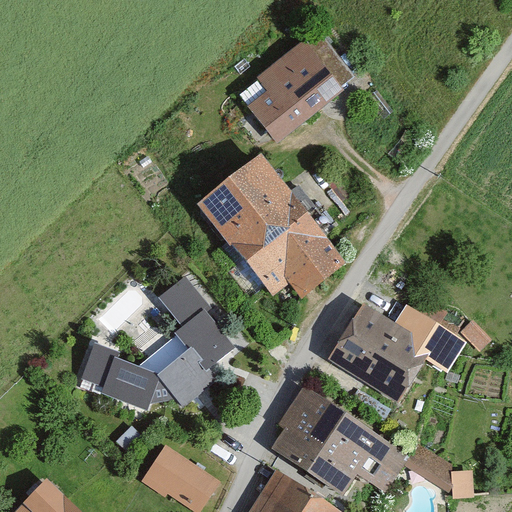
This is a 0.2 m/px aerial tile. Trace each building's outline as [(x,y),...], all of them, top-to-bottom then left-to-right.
[(318,54),(255,104),(285,140),(347,90),(318,54)] [(271,154),(208,201),(278,293),(297,279),(310,296),(353,264),(271,154)] [(123,355),(100,347),(88,379),(111,388),(109,394),(151,410),(154,402),(176,400),(183,409),(221,379),(213,369),(241,347),(190,283),(169,300),(194,331),(186,338),(199,353),(166,380),(120,363),(123,355)] [(374,301),(336,357),(410,405),(439,361),(453,370),(473,341),(413,301),(402,319),(374,301)] [(412,449),(310,384),(288,418),(299,425),(283,450),(374,508),(412,449)] [(225,480),(168,440),(141,478),(167,496),(171,490),(203,511),(225,480)] [(465,496),(478,475),(419,440),(406,461),(465,496)] [(349,511),(281,471),(256,511),(349,511)] [(90,511),(52,476),(17,511),(90,511)]
